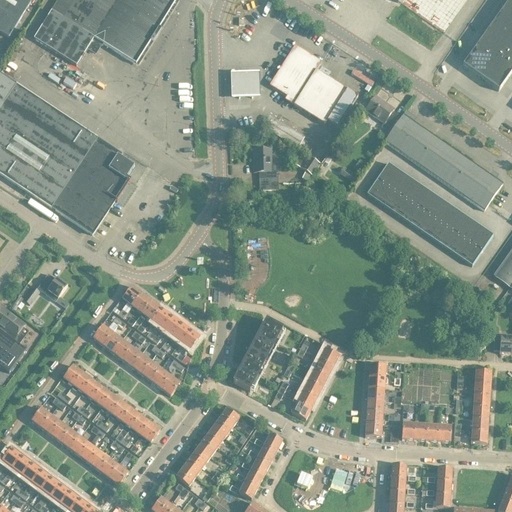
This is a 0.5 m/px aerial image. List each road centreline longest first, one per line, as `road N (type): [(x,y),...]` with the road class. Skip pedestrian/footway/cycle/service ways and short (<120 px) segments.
road 1 (unclassified): [(511,150),(287,0)]
road 2 (unclassified): [(196,237),(219,197),(215,30),(222,0)]
road 3 (residential): [(0,451),(118,293)]
road 4 (residential): [(210,388),(223,259),(196,237)]
road 5 (unclassified): [(0,188),(93,260),(127,274)]
road 6 (residential): [(121,511),(210,388)]
road 7 (residential): [(511,461),(379,453)]
